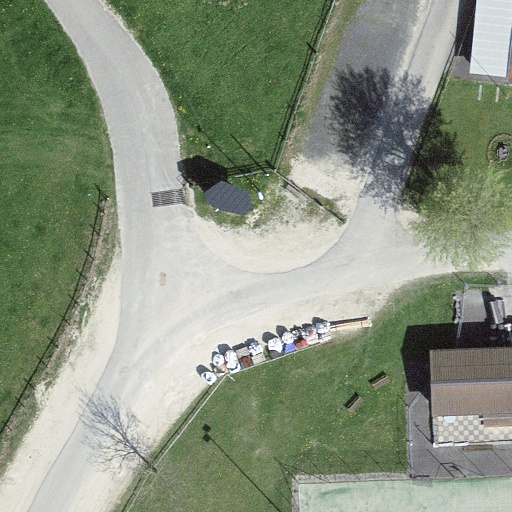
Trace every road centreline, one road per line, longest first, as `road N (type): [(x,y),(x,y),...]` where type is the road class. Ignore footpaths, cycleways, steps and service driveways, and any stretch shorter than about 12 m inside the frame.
road 1 (unclassified): [(152,326),(130,146),(52,0)]
road 2 (residential): [(458,0),(366,270)]
road 3 (residential): [(366,270),(152,326)]
road 4 (residential): [(152,326),(53,511)]
road 5 (residential): [(366,270),(511,250)]
